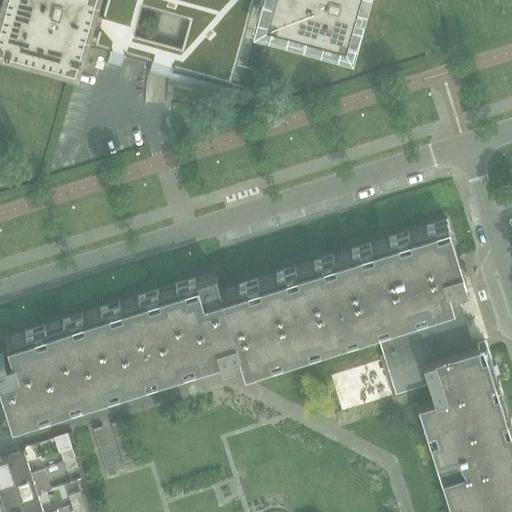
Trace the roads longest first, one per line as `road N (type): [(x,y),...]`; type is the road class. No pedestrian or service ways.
road 1 (residential): [(0,296),(464,150)]
road 2 (residential): [(511,305),(464,150)]
